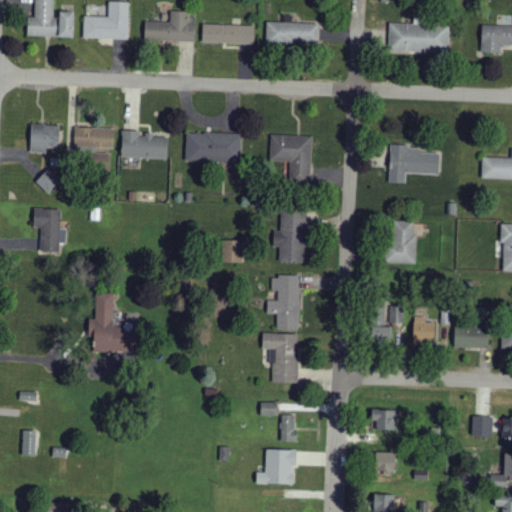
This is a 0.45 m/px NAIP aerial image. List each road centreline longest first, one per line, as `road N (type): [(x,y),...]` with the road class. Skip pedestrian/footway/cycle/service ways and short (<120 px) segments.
road 1 (residential): [(332,511),(355,0)]
road 2 (residential): [(511,96),(0,73)]
road 3 (residential): [(511,381),(338,373)]
